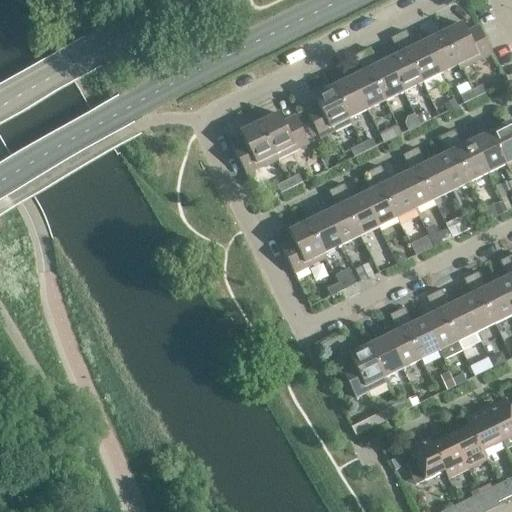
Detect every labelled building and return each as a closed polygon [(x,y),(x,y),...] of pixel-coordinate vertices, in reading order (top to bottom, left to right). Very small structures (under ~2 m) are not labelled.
[(461,24),(442,34),(458,66),(457,67),(459,71),(492,55),(478,27),(466,33),(461,24)] [(405,32),(398,35),(422,84),(440,75),(424,43),(413,48),(405,32)] [(458,66),(442,34),(424,43),(440,75),(457,67),(458,66)] [(422,84),(398,35),(390,39),(398,55),(387,61),(403,93),(422,84)] [(369,50),(361,53),(385,102),(403,93),(387,61),(377,66),(369,50)] [(385,102),(361,53),(354,57),(362,73),(351,78),(367,111),(385,102)] [(367,111),(351,78),(332,87),(348,120),(349,119),(367,111)] [(481,86),(470,91),(474,99),(485,94),(481,86)] [(348,120),(332,87),(313,97),(317,106),(305,111),(319,140),(351,124),(349,119),(348,120)] [(474,99),(470,91),(459,96),(463,104),(474,99)] [(452,100),(443,106),(446,113),(456,107),(452,100)] [(424,112),(415,117),(420,125),(428,121),(424,112)] [(278,114),(259,124),(277,160),(308,145),(294,117),(282,123),(278,114)] [(511,127),(510,123),(491,133),(506,165),(505,166),(507,170),(511,167),(511,127)] [(277,160),(259,124),(239,133),(243,142),(232,148),(245,176),(277,160)] [(461,147),(454,131),(446,135),(470,183),(488,174),(472,142),(461,147)] [(506,165),(491,133),(472,142),(488,174),(505,166),(506,165)] [(470,183),(446,135),(439,138),(446,154),(436,160),(452,192),(470,183)] [(371,140),(360,145),(364,153),(375,147),(371,140)] [(364,153),(360,145),(349,150),(353,158),(364,153)] [(417,149),(410,152),(433,201),(452,192),(436,160),(425,165),(417,149)] [(433,201),(410,152),(402,156),(410,172),(399,178),(415,210),(433,201)] [(380,167),(372,171),(396,219),(415,210),(399,178),(388,183),(380,167)] [(396,219),(372,171),(365,174),(373,191),(362,196),(378,228),(396,219)] [(298,176),(287,181),(291,189),(301,183),(298,176)] [(291,189),(287,181),(276,186),(280,194),(291,189)] [(500,184),(495,186),(507,210),(511,208),(500,184)] [(343,185),(336,189),(360,237),(378,228),(362,196),(351,201),(343,185)] [(360,237),(336,189),(329,192),(337,208),(326,214),(341,246),(360,237)] [(501,201),(493,205),(498,214),(505,211),(501,201)] [(341,246),(326,214),(307,223),(323,255),(324,255),(341,246)] [(323,255),(307,223),(288,232),(292,241),(280,247),(294,275),(326,259),(324,255),(323,255)] [(425,232),(415,237),(422,251),(432,247),(425,232)] [(438,232),(428,236),(433,246),(443,241),(438,232)] [(396,252),(392,254),(396,264),(406,259),(404,255),(396,252)] [(511,269),(507,258),(499,262),(507,278),(496,284),(511,315),(511,269)] [(367,263),(354,269),(360,282),(373,275),(367,263)] [(477,273),(470,276),(494,325),(511,315),(496,284),(485,289),(477,273)] [(494,325),(470,276),(463,280),(471,296),(460,302),(475,334),(494,325)] [(348,279),(337,284),(341,292),(352,287),(348,279)] [(341,292),(337,284),(326,290),(330,297),(341,292)] [(441,291),(433,294),(461,352),(479,343),(475,334),(460,302),(449,307),(441,291)] [(461,352),(433,294),(426,298),(433,314),(423,320),(439,352),(443,361),(461,352)] [(404,309),(397,312),(420,361),(439,352),(423,320),(412,325),(404,309)] [(420,361),(397,312),(389,316),(397,332),(386,338),(402,370),(420,361)] [(402,370),(386,338),(368,347),(384,379),(385,378),(402,370)] [(384,379),(368,347),(349,356),(353,365),(341,371),(355,398),(387,382),(385,378),(384,379)] [(497,353),(488,357),(493,367),(505,361),(502,355),(497,353)] [(447,372),(438,376),(445,391),(455,386),(447,372)] [(461,374),(452,378),(456,385),(465,381),(461,374)] [(408,400),(397,405),(401,413),(412,408),(408,400)] [(511,413),(505,400),(485,409),(502,443),(505,450),(511,447),(511,413)] [(401,413),(397,405),(386,411),(390,418),(401,413)] [(502,443),(485,409),(465,419),(469,427),(470,427),(483,453),(483,452),(502,443)] [(358,423),(351,426),(355,435),(362,431),(358,423)] [(470,427),(469,427),(450,437),(467,470),(487,461),(483,452),(483,453),(470,427)] [(467,470),(450,437),(432,446),(431,446),(444,472),(443,472),(447,480),(467,470)] [(407,448),(414,461),(405,465),(415,486),(443,472),(444,472),(431,446),(432,446),(428,438),(407,448)] [(511,492),(507,481),(499,485),(506,499),(511,496),(511,492)] [(506,499),(499,485),(491,489),(498,503),(506,499)] [(473,511),(468,500),(460,504),(463,511),(473,511)]
